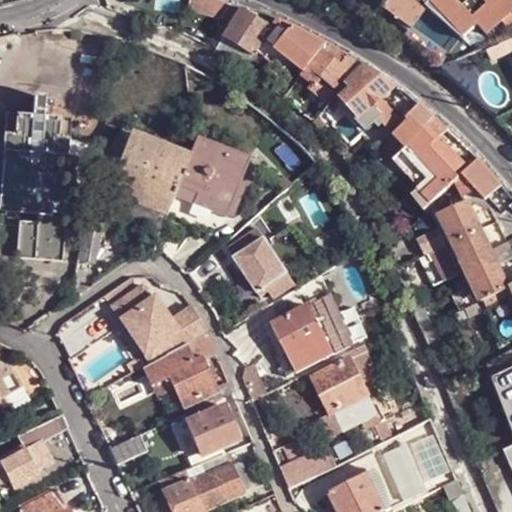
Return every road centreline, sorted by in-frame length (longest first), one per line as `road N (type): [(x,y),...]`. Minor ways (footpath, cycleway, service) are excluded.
road 1 (residential): [(289,511),(214,331),(184,280),(159,263),(141,262),(49,325),(47,348)]
road 2 (residential): [(511,171),(388,63),(264,0)]
road 3 (residential): [(47,348),(120,511)]
